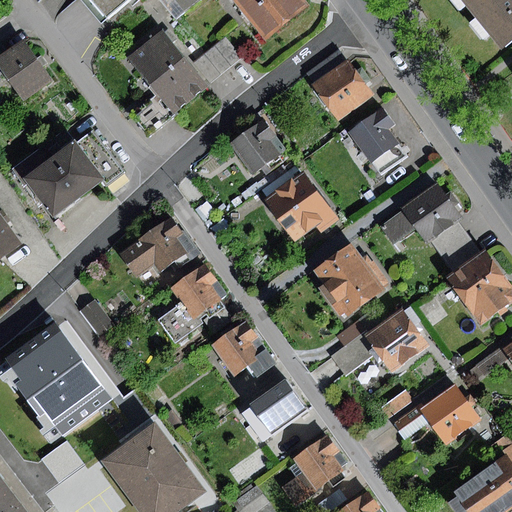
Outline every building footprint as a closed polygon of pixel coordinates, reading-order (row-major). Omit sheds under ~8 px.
[(92,0),(107,17),(127,0),(92,0)] [(205,0),(156,0),(176,24),(205,0)] [(232,0),(266,40),(309,5),(304,0),(232,0)] [(511,0),(461,0),(503,50),(511,42),(511,0)] [(165,30),(128,59),(157,95),(172,116),(209,87),(192,64),(165,30)] [(226,38),(204,55),(222,77),(243,60),(226,38)] [(9,53),(0,59),(0,67),(25,102),(53,82),(24,42),(9,53)] [(0,59),(9,53),(1,43),(0,43),(0,59)] [(308,74),(316,85),(347,63),(338,51),(308,74)] [(192,64),(209,87),(222,77),(204,55),(192,64)] [(314,86),(340,122),(375,96),(350,61),(347,63),(316,85),(314,86)] [(172,116),(157,95),(132,114),(149,138),(175,119),(172,116)] [(382,107),(349,132),(373,164),(399,144),(388,131),(396,125),(382,107)] [(264,120),(230,144),(253,175),(267,165),(271,171),(283,162),(279,156),(286,151),(264,120)] [(66,127),(9,169),(38,207),(41,204),(52,218),(103,180),(107,186),(125,172),(93,129),(77,141),(66,127)] [(408,156),(399,144),(373,164),(382,176),(408,156)] [(261,191),(267,199),(302,174),(296,166),(261,191)] [(267,199),(265,200),(295,241),(316,226),(321,233),(339,221),(304,172),(302,174),(267,199)] [(439,186),(380,226),(393,246),(417,229),(426,243),(431,240),(458,221),(462,218),(439,186)] [(0,213),(0,261),(23,245),(0,213)] [(172,216),(119,254),(137,278),(153,267),(158,273),(171,264),(175,271),(200,254),(172,216)] [(223,219),(211,228),(224,239),(231,228),(223,219)] [(483,255),(458,221),(431,240),(456,275),(483,255)] [(352,244),(314,270),(336,302),(331,305),(340,318),(346,314),(348,317),(384,292),(380,287),(389,282),(374,260),(367,265),(352,244)] [(456,275),(448,280),(482,325),(511,302),(511,292),(511,291),(511,289),(511,286),(486,252),(483,255),(456,275)] [(206,265),(171,289),(181,303),(192,319),(205,311),(209,318),(224,307),(220,301),(227,296),(206,265)] [(94,299),(79,310),(99,336),(114,325),(94,299)] [(192,319),(181,303),(158,320),(175,344),(198,328),(192,319)] [(401,310),(365,336),(378,353),(392,373),(429,347),(415,327),(421,322),(410,307),(403,312),(401,310)] [(371,309),(337,335),(344,345),(362,332),(366,329),(369,332),(382,322),(371,309)] [(246,321),(212,345),(234,376),(247,367),(255,379),(277,364),(246,321)] [(14,364),(46,406),(95,370),(64,328),(14,364)] [(362,332),(344,345),(330,356),(346,377),(378,353),(365,336),(362,332)] [(484,377),(510,359),(504,350),(502,347),(476,365),(484,377)] [(286,381),(250,405),(271,435),(307,410),(286,381)] [(457,385),(421,411),(429,423),(445,445),(482,420),(457,385)] [(405,390),(380,408),(388,418),(412,401),(405,390)] [(429,423),(421,411),(418,407),(393,424),(405,440),(429,423)] [(157,423),(102,463),(138,511),(179,511),(207,492),(157,423)] [(327,433),(292,458),(303,473),(316,492),(329,482),(333,488),(346,479),(342,473),(344,471),(342,468),(349,463),(327,433)] [(492,458),(496,464),(507,456),(511,463),(511,444),(492,458)] [(505,511),(511,507),(511,463),(507,456),(496,464),(455,493),(458,497),(449,502),(456,511),(505,511)] [(316,492),(303,473),(283,486),(296,505),(316,492)] [(0,511),(11,511),(22,504),(0,475),(0,511)] [(257,486),(237,500),(245,511),(257,511),(270,504),(257,486)] [(383,511),(369,492),(340,511),(383,511)]
